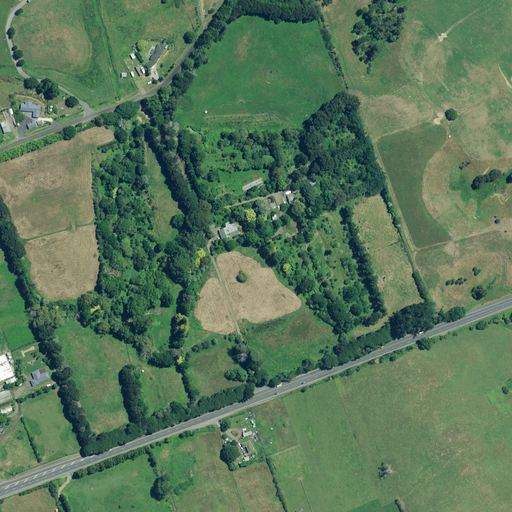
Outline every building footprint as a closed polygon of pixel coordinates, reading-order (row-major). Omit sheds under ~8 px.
[(148,70),(155,64),(158,58),(159,59),(161,56),(160,55),(165,46),(161,43),(160,45),(157,44),(149,59),(150,60),(144,65),(148,70)] [(31,102),(24,101),(24,104),(20,104),(20,111),(32,112),(32,117),(38,117),(39,105),(31,105),(31,102)] [(10,131),(6,121),(0,122),(0,123),(4,133),(10,131)] [(291,197),(290,194),(286,195),(289,204),(295,202),(293,196),(291,197)] [(271,203),(269,199),(263,201),(267,211),(274,208),(272,203),(271,203)] [(232,228),(230,223),(225,225),(225,227),(218,230),(222,240),(224,239),(224,238),(228,236),(229,238),(238,234),(236,227),(232,228)] [(0,381),(13,376),(4,354),(0,356),(0,381)] [(40,375),(38,370),(31,373),(34,379),(30,381),(32,386),(38,384),(38,383),(49,378),(46,372),(40,375)] [(16,381),(15,380),(18,379),(17,377),(14,378),(14,377),(5,381),(7,385),(16,381)] [(0,403),(12,398),(9,390),(0,394),(0,403)] [(13,410),(11,406),(0,410),(2,414),(13,410)] [(253,450),(249,440),(241,444),(242,448),(245,446),(248,453),(253,450)]
